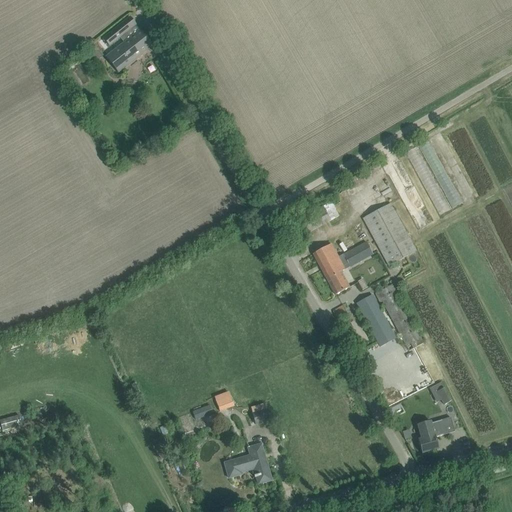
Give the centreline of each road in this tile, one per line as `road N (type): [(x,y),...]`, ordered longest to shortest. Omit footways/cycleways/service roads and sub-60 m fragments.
road 1 (unclassified): [(415,479),(261,214)]
road 2 (unclassified): [(261,214),(511,68)]
road 3 (unclassified): [(261,214),(137,0)]
